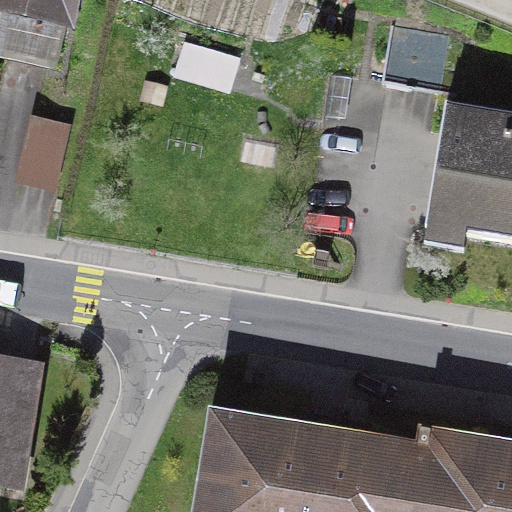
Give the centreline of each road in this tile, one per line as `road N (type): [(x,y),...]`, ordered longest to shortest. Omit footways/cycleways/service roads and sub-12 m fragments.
road 1 (residential): [(511,367),(186,315)]
road 2 (residential): [(103,511),(186,315)]
road 3 (residential): [(186,315),(0,283)]
